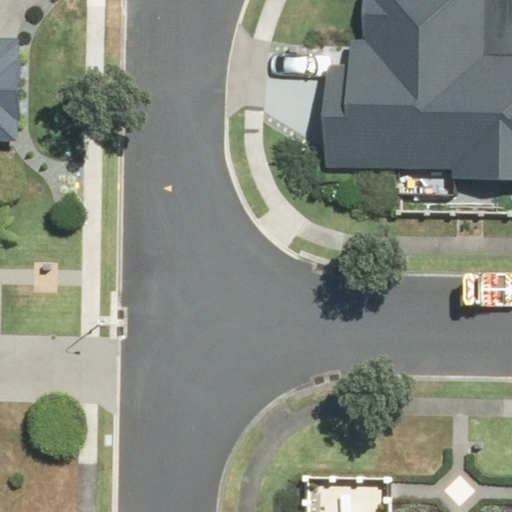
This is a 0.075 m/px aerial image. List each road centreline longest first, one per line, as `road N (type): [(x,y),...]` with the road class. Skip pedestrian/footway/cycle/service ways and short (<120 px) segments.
road 1 (residential): [(191,323),(198,0)]
road 2 (residential): [(191,323),(511,329)]
road 3 (residential): [(188,511),(191,323)]
